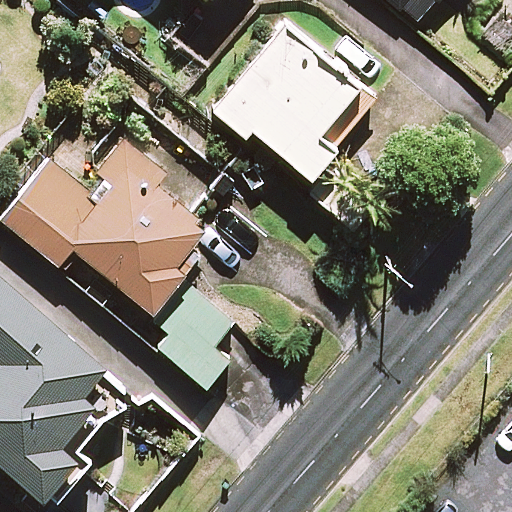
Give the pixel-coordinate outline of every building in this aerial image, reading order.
[(392,0),(415,19),(431,0),(392,0)] [(369,96),(280,22),(209,107),(240,133),(248,123),(306,171),(369,96)] [(162,168),(122,135),(94,169),(102,175),(89,191),(48,157),(0,214),(0,215),(55,262),(70,244),(149,309),(213,233),(152,181),(162,168)] [(372,202),(340,175),(319,200),(351,227),(372,202)] [(99,366),(0,282),(0,458),(38,491),(72,451),(58,439),(88,403),(76,392),(99,366)] [(230,320),(190,288),(160,325),(167,330),(156,344),(204,384),(227,357),(211,344),(230,320)]
